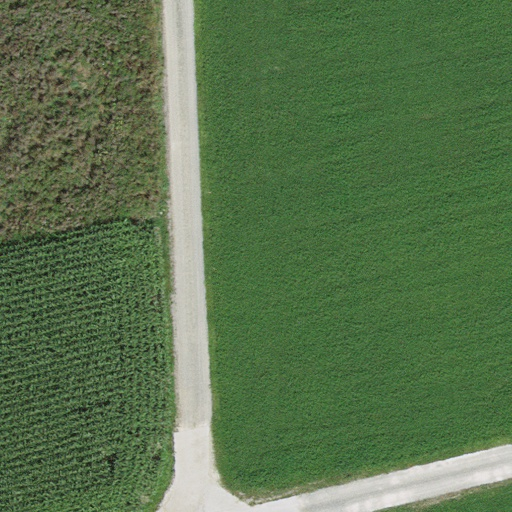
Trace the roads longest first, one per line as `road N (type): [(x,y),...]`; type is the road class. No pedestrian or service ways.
road 1 (track): [(157,0),(183,511)]
road 2 (track): [(511,480),(384,511)]
